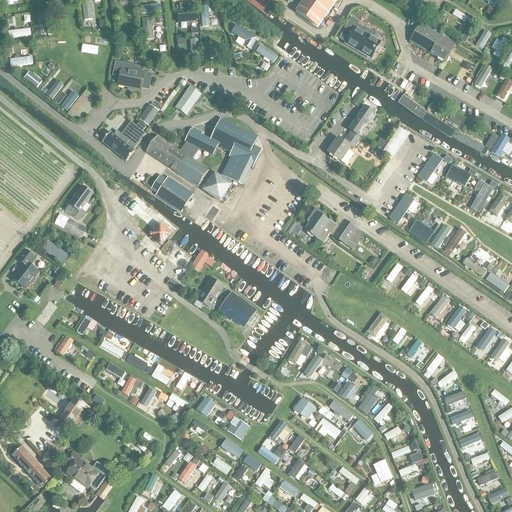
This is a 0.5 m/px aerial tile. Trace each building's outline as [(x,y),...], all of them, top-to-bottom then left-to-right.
[(255,0),(253,3),(270,14),(274,9),(261,0),(255,0)] [(317,28),(336,0),(303,0),(295,12),(317,28)] [(354,11),(368,21),(372,15),(362,8),(360,8),(356,9),(354,11)] [(452,14),(465,21),(468,15),(455,8),(452,14)] [(376,51),(377,51),(380,46),(379,45),(380,43),(370,37),(372,33),(363,28),(362,30),(356,27),(359,22),(352,19),(340,39),(347,42),(346,44),(371,59),(376,51)] [(456,44),(420,23),(409,42),(445,63),(456,44)] [(482,49),(491,32),(485,29),(475,45),(482,49)] [(503,36),(493,53),(501,58),(511,41),(503,36)] [(492,46),(496,48),(501,40),(497,38),(492,46)] [(115,62),(113,76),(121,78),(119,86),(129,88),(129,90),(140,92),(143,80),(149,81),(150,74),(136,72),(137,66),(115,62)] [(482,88),(492,66),(485,63),(475,85),(482,88)] [(511,78),(508,76),(496,94),(503,99),(511,85),(511,78)] [(49,93),(55,98),(66,83),(59,79),(49,93)] [(402,90),(413,93),(416,84),(404,81),(402,90)] [(186,116),(201,94),(190,86),(175,108),(186,116)] [(65,106),(69,110),(77,99),(80,95),(75,91),(67,101),(68,102),(65,106)] [(204,96),(201,95),(195,103),(198,105),(204,96)] [(406,105),(423,116),(427,111),(410,99),(406,105)] [(149,104),(139,119),(149,126),(159,111),(149,104)] [(358,136),(359,135),(374,113),(365,107),(349,131),(350,131),(358,136)] [(465,128),(469,119),(453,111),(448,120),(465,128)] [(436,126),(454,136),(457,130),(440,120),(436,126)] [(132,151),(146,135),(131,123),(117,139),(110,133),(102,143),(125,162),(134,152),(132,151)] [(241,127),(237,135),(246,140),(250,132),(241,127)] [(338,138),(328,153),(340,162),(350,147),(353,149),(360,138),(358,136),(350,131),(343,142),(338,138)] [(167,143),(156,159),(198,187),(208,171),(191,159),(205,139),(194,132),(180,152),(167,143)] [(146,152),(156,159),(167,143),(157,136),(146,152)] [(230,157),(252,168),(261,150),(238,139),(230,157)] [(469,145),(486,155),(490,149),(473,139),(469,145)] [(377,157),(382,150),(375,146),(371,153),(377,157)] [(438,175),(433,172),(443,158),(434,152),(418,175),(432,185),(438,175)] [(95,164),(112,175),(116,169),(99,158),(95,164)] [(450,162),(436,182),(443,187),(457,167),(450,162)] [(454,189),(461,193),(472,176),(465,172),(454,189)] [(234,188),(217,175),(204,192),(222,205),(234,188)] [(156,196),(181,213),(193,194),(168,178),(167,180),(161,176),(151,190),(157,194),(156,196)] [(475,200),(481,204),(491,187),(485,184),(475,200)] [(70,206),(69,207),(66,211),(76,219),(80,214),(79,213),(93,195),(83,187),(69,206),(70,206)] [(505,200),(511,202),(511,195),(499,190),(490,212),(499,215),(505,200)] [(408,209),(413,212),(419,202),(405,193),(390,218),(399,223),(408,209)] [(145,203),(161,215),(166,209),(150,197),(145,203)] [(316,239),(317,239),(329,222),(323,217),(325,214),(317,208),(307,221),(310,223),(304,230),(316,239)] [(86,228),(62,216),(59,214),(54,224),(81,238),(86,228)] [(334,238),(345,222),(340,219),(336,225),(330,221),(329,222),(317,239),(323,243),(329,235),(334,238)] [(409,231),(426,243),(435,231),(417,219),(409,231)] [(293,222),(286,231),(295,238),(302,229),(293,222)] [(356,231),(345,222),(334,238),(345,246),(356,231)] [(160,223),(149,236),(162,247),(172,234),(160,223)] [(437,249),(452,228),(445,224),(430,244),(437,249)] [(458,226),(443,252),(451,256),(466,231),(458,226)] [(19,261),(24,266),(13,280),(26,290),(30,285),(32,285),(36,281),(35,279),(39,273),(31,267),(36,259),(26,251),(19,261)] [(468,256),(463,263),(482,277),(487,271),(468,256)] [(386,278),(392,282),(403,266),(398,262),(386,278)] [(490,262),(487,267),(497,273),(500,268),(490,262)] [(409,276),(412,270),(407,267),(403,272),(409,276)] [(492,271),(486,278),(504,292),(510,285),(492,271)] [(197,301),(211,309),(224,287),(212,279),(206,289),(205,288),(197,301)] [(168,285),(179,293),(183,287),(171,280),(168,285)] [(420,306),(434,289),(428,285),(415,302),(420,306)] [(259,318),(254,314),(256,311),(232,293),(219,310),(225,314),(221,319),(225,322),(227,319),(230,322),(232,319),(244,328),(246,324),(252,328),(259,318)] [(429,313),(435,318),(451,299),(445,294),(429,313)] [(453,328),(467,310),(460,305),(446,323),(453,328)] [(374,337),(389,317),(381,312),(366,332),(374,337)] [(395,322),(391,327),(397,331),(400,326),(395,322)] [(467,342),(476,326),(470,323),(460,338),(467,342)] [(393,341),(399,344),(406,329),(400,326),(393,341)] [(476,345),(483,351),(497,332),(490,326),(476,345)] [(500,362),(509,350),(506,348),(510,342),(504,337),(491,355),(500,362)] [(413,357),(423,341),(417,338),(407,354),(413,357)] [(438,353),(426,369),(432,374),(444,358),(438,353)] [(317,354),(311,365),(317,369),(324,358),(317,354)] [(440,388),(458,376),(454,370),(436,382),(440,388)] [(349,384),(348,401),(359,401),(359,394),(356,394),(357,384),(349,384)] [(490,394),(505,404),(509,399),(494,388),(490,394)] [(370,391),(358,407),(366,413),(378,398),(370,391)] [(444,404),(466,399),(465,391),(442,396),(444,404)] [(173,393),(170,398),(183,406),(186,401),(173,393)] [(73,397),(58,419),(74,430),(90,409),(73,397)] [(339,402),(335,407),(349,421),(354,416),(339,402)] [(389,402),(373,418),(378,423),(394,407),(389,402)] [(501,422),(511,415),(511,406),(497,415),(501,422)] [(452,423),(473,417),(471,410),(450,416),(452,423)] [(464,431),(478,426),(474,417),(460,422),(464,431)] [(336,440),(342,430),(323,419),(317,429),(336,440)] [(352,427),(366,441),(374,433),(359,419),(352,427)] [(283,443),(294,430),(283,420),(272,434),(283,443)] [(398,426),(384,433),(387,439),(402,432),(398,426)] [(511,429),(511,432),(504,428),(501,433),(511,439),(511,429)] [(479,432),(459,441),(462,448),(482,439),(479,432)] [(242,457),(246,449),(227,439),(223,448),(242,457)] [(511,446),(503,440),(499,445),(511,454),(511,446)] [(265,445),(260,452),(276,465),(281,458),(265,445)] [(408,445),(391,452),(393,458),(411,451),(408,445)] [(42,488),(51,479),(22,447),(13,456),(42,488)] [(422,452),(410,454),(412,465),(424,463),(422,452)] [(470,458),(473,464),(490,458),(488,452),(470,458)] [(75,481),(75,483),(78,485),(79,484),(81,483),(88,488),(98,474),(85,465),(87,463),(73,453),(68,461),(74,465),(68,473),(76,480),(75,481)] [(250,454),(245,462),(260,471),(265,463),(250,454)] [(218,457),(213,465),(228,474),(233,466),(218,457)] [(300,480),(309,465),(298,458),(289,474),(300,480)] [(373,464),(376,473),(371,475),(375,485),(393,478),(386,459),(373,464)] [(179,477),(186,482),(199,466),(192,460),(179,477)] [(416,463),(398,470),(401,476),(419,469),(416,463)] [(242,464),(235,477),(241,480),(248,467),(242,464)] [(267,467),(256,483),(261,486),(263,483),(270,488),(275,481),(268,476),(272,470),(267,467)] [(475,478),(478,485),(498,477),(496,470),(475,478)] [(157,484),(160,476),(153,473),(146,490),(158,495),(162,486),(157,484)] [(204,492),(214,477),(208,473),(198,487),(204,492)] [(286,479),(281,486),(296,497),(301,490),(286,479)] [(106,482),(96,495),(102,500),(112,487),(106,482)] [(223,499),(232,486),(226,482),(217,496),(223,499)] [(415,500),(435,493),(431,483),(411,489),(415,500)] [(356,499),(365,506),(375,493),(366,486),(356,499)] [(506,487),(487,495),(491,503),(510,495),(506,487)] [(176,489),(163,506),(170,511),(172,508),(177,511),(187,497),(176,489)] [(409,491),(412,504),(421,502),(420,499),(413,501),(411,491),(409,491)] [(282,511),(284,511),(289,505),(268,492),(263,499),(282,511)] [(316,507),(319,502),(304,494),(302,499),(316,507)] [(246,497),(239,511),(245,511),(252,500),(246,497)] [(397,511),(394,510),(398,504),(389,498),(382,510),(385,511),(397,511)] [(354,503),(347,511),(357,511),(361,508),(354,503)] [(424,511),(421,503),(414,505),(416,511),(424,511)]
